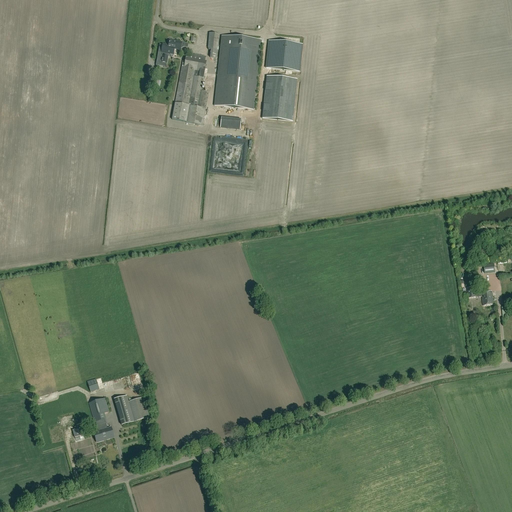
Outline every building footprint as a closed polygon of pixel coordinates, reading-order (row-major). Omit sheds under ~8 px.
[(210,58),(217,59),(217,54),(219,34),(209,33),(208,48),(208,50),(211,51),(210,58)] [(218,106),(253,110),(261,40),(222,36),(214,106),(218,106)] [(168,54),(173,55),(175,49),(181,50),(182,43),(170,40),(169,45),(164,44),(163,45),(161,45),(159,52),(164,53),(163,56),(162,62),(164,63),(163,66),(165,67),(166,63),(168,54)] [(299,72),(302,45),(288,43),(288,41),(280,40),(280,42),(269,41),(266,69),(299,72)] [(205,62),(205,57),(191,54),(190,59),(186,58),(185,61),(183,61),(175,103),(172,120),(202,126),(208,92),(201,91),(206,62),(205,62)] [(292,122),(297,80),(266,77),(262,119),(292,122)] [(485,274),(495,273),(494,265),(484,266),(485,274)] [(474,294),(474,288),(467,289),(469,299),(476,298),(476,294),(474,294)] [(483,306),(494,305),(492,292),(482,293),(483,306)] [(96,379),(87,382),(90,392),(99,390),(96,379)] [(51,410),(85,402),(83,395),(49,403),(51,410)] [(128,402),(127,396),(114,400),(121,426),(134,422),(128,402)] [(143,398),(128,402),(134,422),(149,418),(143,398)] [(109,413),(105,399),(89,403),(95,423),(105,420),(103,414),(109,413)] [(111,428),(106,429),(104,424),(97,426),(98,432),(94,433),(95,438),(98,437),(100,442),(110,439),(109,436),(113,435),(111,428)] [(58,437),(60,436),(61,440),(80,436),(78,428),(57,432),(58,437)]
